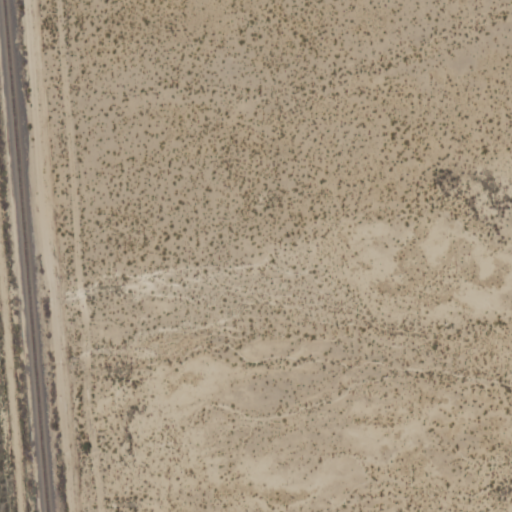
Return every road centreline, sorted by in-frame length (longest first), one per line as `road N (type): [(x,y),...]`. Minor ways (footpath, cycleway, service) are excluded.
road 1 (residential): [(70,511),(24,0)]
road 2 (track): [(57,0),(98,511)]
